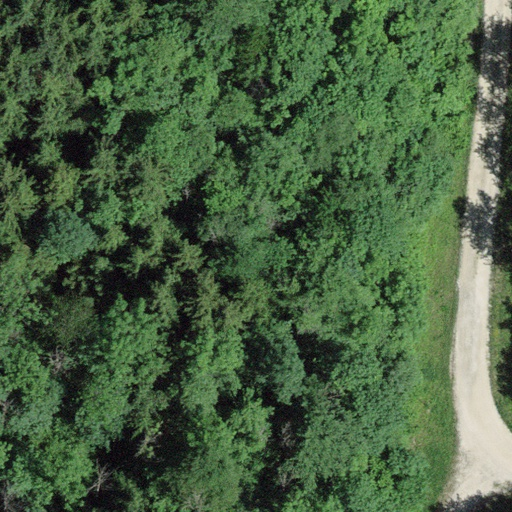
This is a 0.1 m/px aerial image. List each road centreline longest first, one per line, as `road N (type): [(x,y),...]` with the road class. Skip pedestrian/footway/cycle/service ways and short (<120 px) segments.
road 1 (motorway): [(0,298),(511,252)]
road 2 (track): [(498,0),(482,454),(511,463)]
